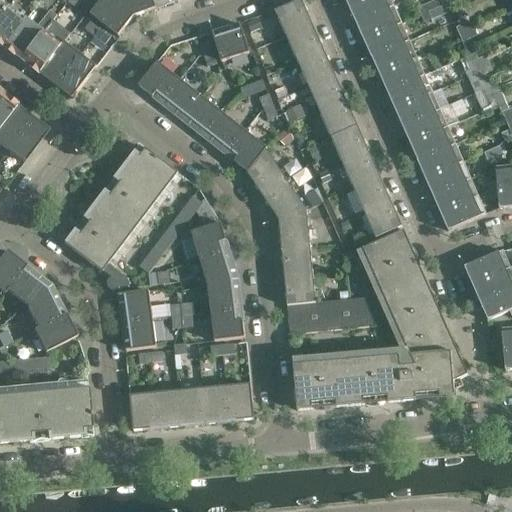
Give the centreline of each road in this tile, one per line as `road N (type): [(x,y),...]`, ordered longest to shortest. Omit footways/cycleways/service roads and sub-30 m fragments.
road 1 (residential): [(281,445),(257,243),(229,186),(115,85)]
road 2 (residential): [(323,0),(438,251),(454,254),(511,232)]
road 3 (residential): [(11,219),(71,272),(93,306),(114,462)]
road 4 (residential): [(281,445),(511,415)]
road 5 (residential): [(316,511),(432,499),(472,499),(501,511)]
road 6 (residential): [(114,462),(281,445)]
road 7 (residential): [(241,0),(164,30),(115,85)]
